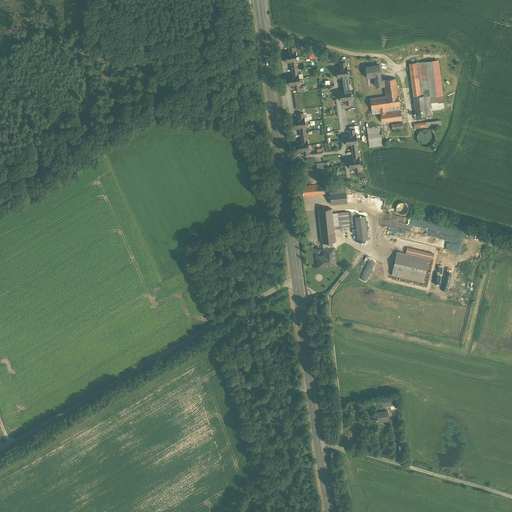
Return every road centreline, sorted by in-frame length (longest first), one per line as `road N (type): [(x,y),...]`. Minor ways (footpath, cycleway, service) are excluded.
road 1 (unclassified): [(295,279),(0,450)]
road 2 (primary): [(295,279),(257,0)]
road 3 (unknown): [(338,447),(326,305),(337,278),(379,235),(369,216),(346,208)]
road 4 (track): [(317,442),(511,497)]
road 5 (unclassified): [(308,382),(291,395),(233,511)]
road 6 (primary): [(328,511),(308,382)]
